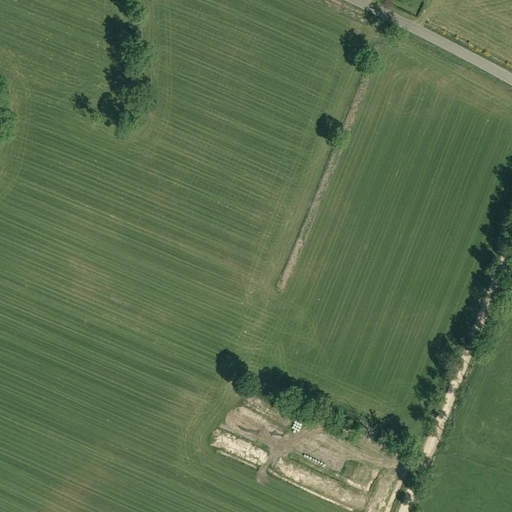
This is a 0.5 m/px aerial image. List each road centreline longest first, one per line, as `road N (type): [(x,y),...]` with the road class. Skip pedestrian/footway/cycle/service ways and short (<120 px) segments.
road 1 (track): [(403,511),(511,238)]
road 2 (unclassified): [(511,84),(340,0)]
